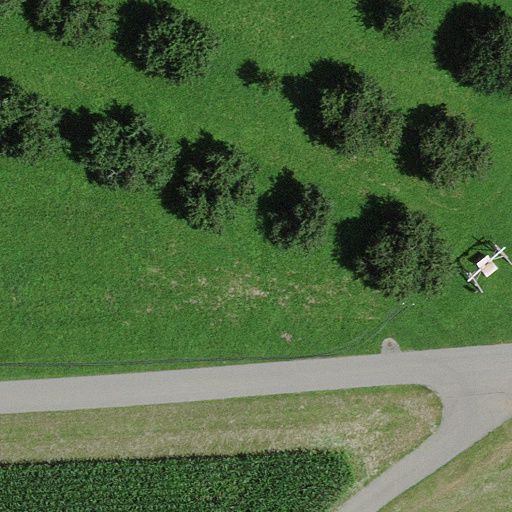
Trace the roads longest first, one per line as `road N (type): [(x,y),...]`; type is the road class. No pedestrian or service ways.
road 1 (unclassified): [(0,396),(511,366)]
road 2 (unclassified): [(511,372),(461,434),(360,511)]
